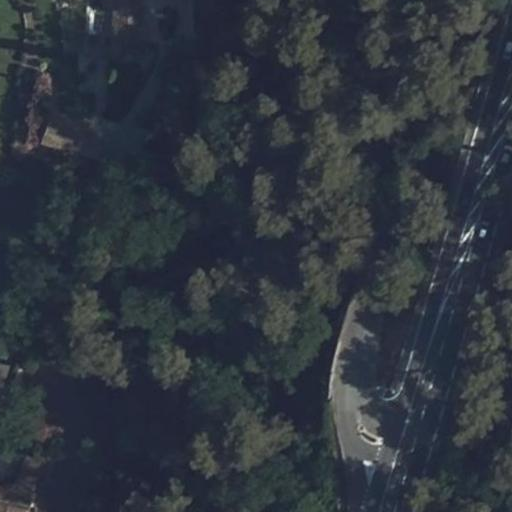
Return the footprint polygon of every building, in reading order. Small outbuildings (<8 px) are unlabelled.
[(117,0),(114,42),(113,56),(141,58),(142,43),(158,43),(160,0),(117,0)] [(114,42),(105,42),(105,56),(113,56),(114,42)] [(80,153),(91,122),(56,109),(44,141),(80,153)] [(45,193),(3,192),(2,235),(44,236),(45,193)] [(41,439),(43,439),(46,440),(49,440),(52,439),(54,438),(56,436),(58,434),(59,431),(60,428),(60,425),(60,422),(59,420),(57,418),(55,415),(53,414),(50,413),(47,412),(44,413),(41,413),(38,415),(36,416),(35,419),(33,422),(32,424),(33,427),(33,430),(34,433),(36,435),(38,438),(41,439)] [(26,445),(18,472),(20,472),(35,476),(35,475),(50,479),(57,453),(26,445)] [(0,511),(28,511),(30,506),(36,478),(50,481),(50,479),(35,475),(35,476),(20,472),(16,486),(12,501),(0,497),(0,486),(0,511)] [(1,483),(0,486),(0,497),(12,501),(16,486),(14,487),(1,483)]
